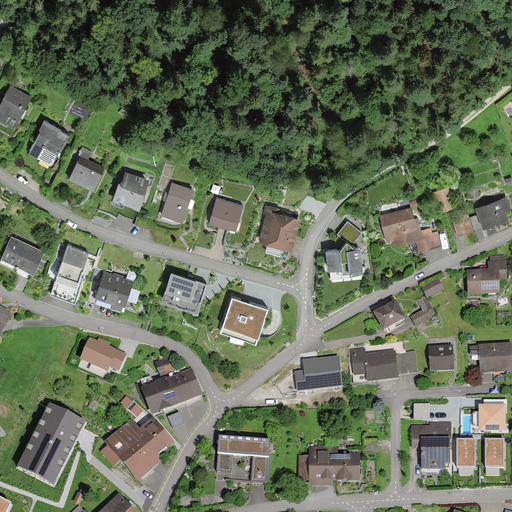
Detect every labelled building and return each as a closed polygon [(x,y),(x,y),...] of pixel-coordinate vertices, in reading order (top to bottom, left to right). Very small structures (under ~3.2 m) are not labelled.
[(29,94),(10,84),(0,101),(0,118),(12,126),(29,94)] [(68,129),(45,117),(27,151),(50,163),(68,129)] [(90,151),(83,147),(69,175),(92,186),(102,165),(87,158),(90,151)] [(138,204),(146,175),(125,169),(123,176),(119,175),(111,201),(121,204),(123,199),(138,204)] [(191,187),(172,182),(162,212),(181,218),(191,187)] [(447,187),(432,192),(438,210),(453,204),(447,187)] [(467,196),(478,193),(476,188),(466,191),(467,196)] [(241,203),(216,196),(209,221),(235,228),(241,203)] [(509,208),(505,198),(477,208),(483,225),(506,217),(504,210),(509,208)] [(289,249),(298,218),(274,211),(275,208),(265,205),(263,212),(266,213),(258,241),(289,249)] [(410,208),(381,215),(387,240),(393,238),(395,245),(416,239),(419,250),(439,245),(436,233),(430,234),(428,228),(419,230),(417,219),(413,220),(410,208)] [(465,211),(451,215),(457,235),(472,230),(465,211)] [(479,227),(475,216),(469,218),(473,229),(479,227)] [(361,233),(346,221),(336,234),(343,240),(345,238),(353,244),(361,233)] [(41,248),(11,234),(1,254),(32,268),(41,248)] [(345,242),(339,250),(327,251),(329,270),(341,268),(342,273),(362,271),(360,247),(353,248),(345,242)] [(90,256),(67,248),(50,293),(73,301),(90,256)] [(503,263),(503,258),(490,258),(490,263),(488,264),(488,271),(467,272),(468,297),(499,295),(498,282),(506,281),(506,262),(503,263)] [(129,262),(117,259),(113,272),(126,275),(129,262)] [(130,278),(103,271),(97,294),(112,298),(110,304),(120,306),(122,300),(130,302),(134,286),(129,284),(130,278)] [(197,308),(205,282),(172,272),(164,298),(197,308)] [(443,290),(437,280),(422,288),(427,298),(443,290)] [(266,306),(232,296),(223,328),(257,338),(266,306)] [(426,298),(417,303),(422,312),(410,318),(416,330),(436,320),(426,298)] [(395,303),(374,314),(383,331),(404,320),(395,303)] [(0,333),(9,314),(0,309),(0,333)] [(125,355),(91,342),(83,361),(106,370),(108,365),(119,369),(125,355)] [(511,371),(511,362),(511,343),(470,345),(470,354),(480,354),(481,372),(511,371)] [(452,346),(429,347),(430,370),(453,369),(452,346)] [(363,348),(350,350),(355,384),(398,379),(397,373),(395,355),(394,351),(364,355),(363,348)] [(414,352),(395,355),(397,373),(416,371),(414,352)] [(167,359),(155,362),(159,376),(171,372),(167,359)] [(336,359),(304,362),(307,389),(338,386),(336,359)] [(167,379),(176,404),(200,395),(191,370),(167,379)] [(176,404),(167,379),(152,385),(150,378),(140,382),(152,414),(176,404)] [(133,403),(125,396),(120,402),(128,409),(133,403)] [(484,399),(484,404),(506,404),(506,407),(507,407),(507,399),(484,399)] [(55,486),(87,422),(50,403),(18,468),(55,486)] [(430,404),(414,404),(414,418),(430,418),(430,404)] [(484,404),(479,404),(479,412),(474,412),(474,426),(479,426),(479,430),(506,430),(506,407),(506,404),(484,404)] [(182,424),(178,412),(164,417),(169,429),(182,424)] [(139,429),(131,419),(106,441),(109,444),(100,451),(112,465),(121,458),(138,478),(159,460),(155,455),(172,440),(153,417),(139,429)] [(429,425),(411,425),(411,449),(422,449),(422,468),(449,468),(449,439),(451,439),(451,422),(429,422),(429,425)] [(377,439),(363,438),(363,453),(376,453),(377,439)] [(477,439),(457,438),(456,467),(460,467),(459,474),(474,475),(474,467),(476,467),(477,439)] [(504,438),(486,438),(486,475),(499,475),(499,466),(504,466),(504,438)] [(269,440),(219,439),(218,473),(230,474),(231,456),(252,457),(251,483),(267,483),(269,440)] [(359,481),(358,455),(337,456),(337,448),(330,448),(330,453),(318,454),(318,449),(309,449),(309,457),(298,458),(299,482),(310,482),(310,487),(331,487),(331,481),(359,481)] [(83,495),(77,492),(74,501),(79,503),(83,495)] [(136,511),(119,494),(100,511),(86,511),(80,505),(72,511),(136,511)] [(0,511),(9,511),(13,505),(0,497),(0,511)]
